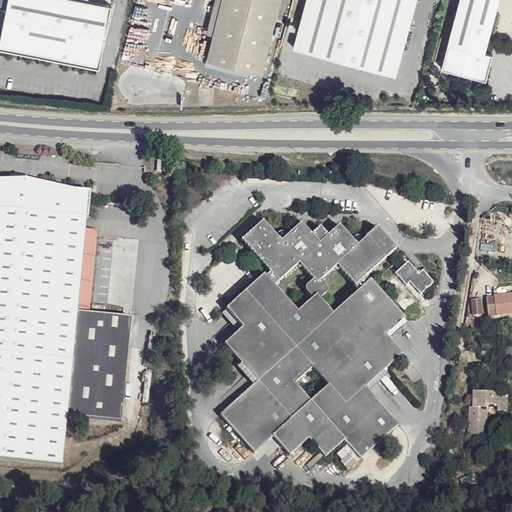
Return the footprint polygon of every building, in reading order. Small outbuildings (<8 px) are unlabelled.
[(8,0),(0,42),(0,54),(97,70),(111,7),(88,3),(88,0),(8,0)] [(224,0),(210,65),(265,78),(282,0),(224,0)] [(305,0),(292,49),(398,77),(417,0),(305,0)] [(460,0),(442,71),(485,82),(488,68),(486,68),(489,56),(485,55),(499,0),(460,0)] [(277,64),(277,89),(331,89),(331,64),(277,64)] [(77,314),(85,232),(86,221),(89,221),(92,194),(0,184),(0,460),(62,467),(67,419),(122,424),(132,321),(89,315),(77,314)] [(219,415),(254,453),(272,437),(289,456),(308,439),(324,457),(343,440),(359,459),(397,425),(368,392),(364,388),(382,372),(401,355),(389,340),(386,335),(404,320),(369,281),(367,282),(363,278),(395,249),(377,228),(357,246),(338,226),(327,236),(320,228),(311,236),(300,225),(280,242),(262,222),(241,241),(269,273),(264,277),(263,275),(225,309),(226,310),(241,328),(237,332),(223,344),(240,364),(256,382),(252,386),(219,415)] [(97,233),(85,232),(77,314),(89,315),(97,233)] [(422,270),(418,274),(416,276),(414,274),(417,272),(407,262),(394,273),(405,285),(409,282),(420,294),(432,283),(422,270)] [(488,316),(511,314),(511,295),(494,297),(494,298),(486,299),(488,316)] [(480,300),(471,301),(473,317),(482,315),(480,300)] [(241,328),(226,310),(221,314),(237,332),(241,328)] [(386,335),(389,340),(407,324),(404,320),(386,335)] [(502,364),(511,363),(511,349),(482,348),(482,356),(502,356),(502,364)] [(256,382),(240,364),(236,368),(252,386),(256,382)] [(364,388),(368,392),(386,376),(382,372),(364,388)] [(484,430),(491,431),(493,416),(485,415),(486,410),(468,408),(466,426),(462,426),(461,435),(482,438),(484,430)] [(446,442),(455,443),(456,429),(448,428),(446,442)] [(339,463),(346,470),(354,463),(343,450),(337,457),(341,461),(339,463)] [(502,511),(511,508),(507,496),(498,499),(502,511)]
